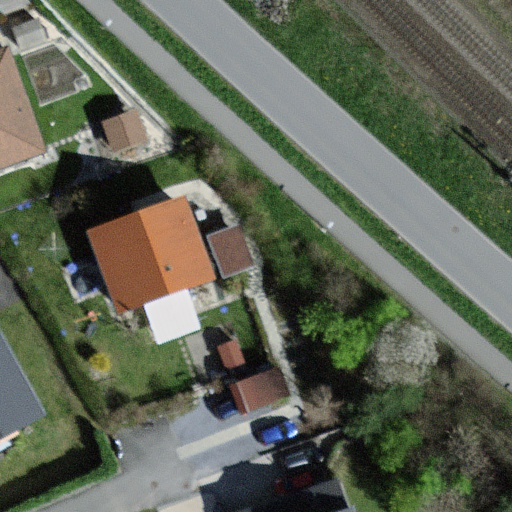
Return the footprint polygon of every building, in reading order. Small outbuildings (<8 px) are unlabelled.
[(0,163),(39,150),(3,51),(0,52),(0,163)] [(212,279),(186,202),(86,235),(112,312),(212,279)] [(235,212),(202,225),(218,266),(251,253),(235,212)] [(0,432),(28,418),(0,366),(0,432)] [(345,511),(336,482),(242,511),(345,511)]
